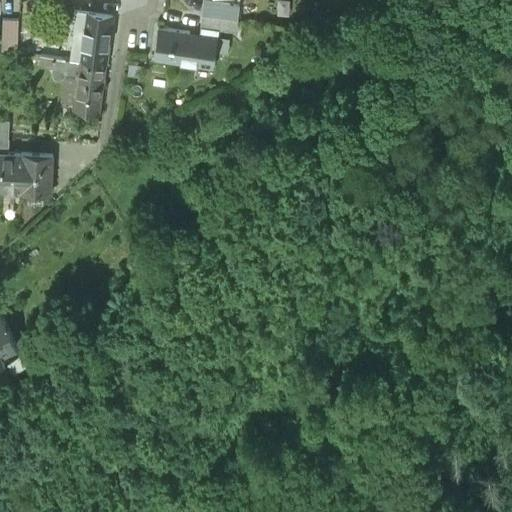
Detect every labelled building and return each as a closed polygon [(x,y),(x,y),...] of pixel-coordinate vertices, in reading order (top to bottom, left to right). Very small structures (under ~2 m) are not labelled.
[(241,2),(228,0),(205,0),(204,12),(239,16),(241,2)] [(112,15),(85,12),(80,49),(79,60),(106,64),(112,15)] [(239,16),(204,12),(203,24),(237,28),(239,16)] [(184,31),(160,27),(156,57),(183,60),(184,53),(196,54),(196,51),(205,52),(207,31),(184,28),(184,31)] [(219,33),(207,31),(205,52),(216,54),(219,33)] [(80,49),(42,44),(41,55),(54,57),(79,60),(80,49)] [(54,57),(41,55),(39,66),(53,67),(54,57)] [(79,60),(54,57),(53,67),(52,72),(54,77),(61,78),(65,74),(77,75),(72,108),(99,112),(106,64),(79,60)] [(8,122),(0,121),(0,139),(7,140),(8,122)] [(21,155),(0,154),(0,167),(20,168),(21,155)] [(53,155),(21,154),(21,155),(20,168),(19,192),(51,193),(53,155)] [(0,362),(5,360),(1,354),(17,345),(0,311),(0,362)]
